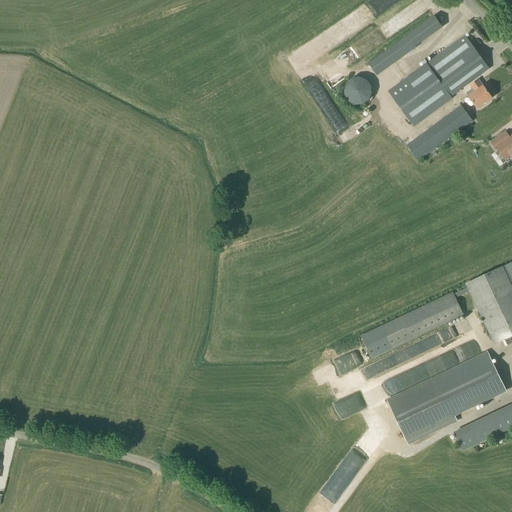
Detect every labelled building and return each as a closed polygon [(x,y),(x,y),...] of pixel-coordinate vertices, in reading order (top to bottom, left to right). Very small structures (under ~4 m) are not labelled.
[(387,1),(344,21),(349,33),(392,13),(387,1)] [(428,55),(466,25),(461,18),(423,49),(428,55)] [(426,31),(430,39),(448,29),(443,21),(426,31)] [(490,69),(465,35),(427,64),(426,63),(388,92),(414,127),(453,99),(451,97),(490,69)] [(377,70),(381,76),(408,54),(403,49),(377,70)] [(356,106),(363,105),(369,101),(372,93),(372,86),(367,80),(360,78),(353,78),(347,83),(344,90),(345,97),(350,103),(356,106)] [(477,109),(492,98),(478,79),(469,86),(474,93),(468,97),(477,109)] [(418,162),(473,122),(461,105),(406,146),(418,162)] [(511,135),(510,137),(506,132),(490,143),(496,151),(502,148),(509,157),(511,154),(511,135)] [(382,326),(361,336),(372,360),(392,350),(464,316),(456,299),(469,292),(474,303),(494,346),(511,337),(511,262),(466,284),(467,288),(454,295),(453,292),(382,326)] [(460,413),(506,392),(487,353),(435,378),(388,401),(408,444),(455,421),(451,412),(459,409),(460,413)] [(511,411),(459,434),(465,449),(511,430),(511,411)]
